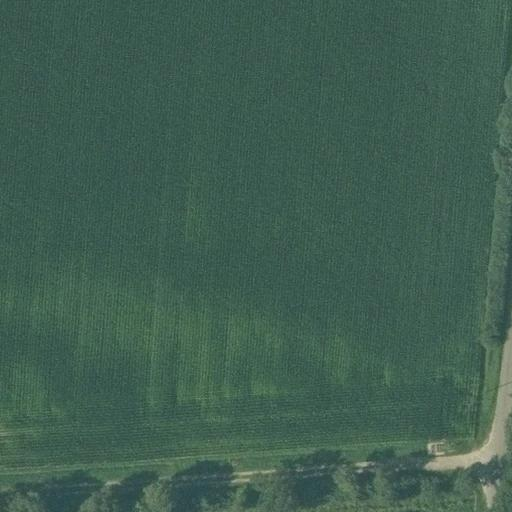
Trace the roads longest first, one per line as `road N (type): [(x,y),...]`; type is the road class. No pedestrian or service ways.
road 1 (track): [(500,456),(0,495)]
road 2 (unclassified): [(495,511),(511,326)]
